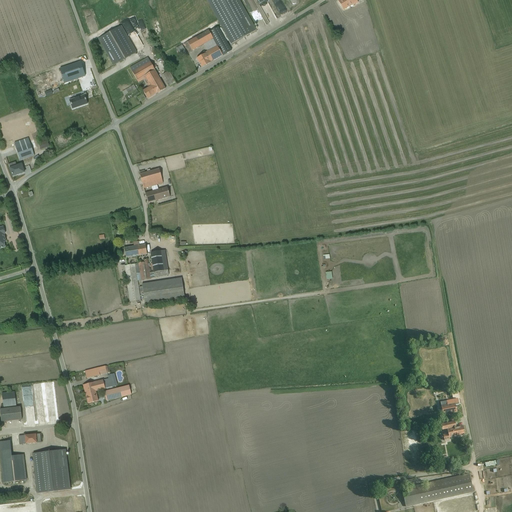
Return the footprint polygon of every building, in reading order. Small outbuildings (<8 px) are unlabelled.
[(239,0),(206,0),(206,1),(231,45),(256,30),(239,0)] [(264,15),(256,0),(246,0),(256,19),(264,15)] [(270,1),(269,2),(267,0),(260,0),(263,5),(264,5),(271,19),(277,15),(270,1)] [(368,22),(362,5),(347,10),(350,17),(358,14),(361,24),(368,22)] [(121,26),(97,39),(113,66),(136,53),(121,26)] [(208,30),(187,42),(192,51),(213,40),(208,30)] [(221,32),(212,37),(222,55),(231,50),(221,32)] [(186,46),(180,49),(184,58),(190,55),(186,46)] [(200,68),(222,56),(217,47),(195,59),(200,68)] [(83,61),(63,67),(64,70),(84,64),(83,61)] [(85,64),(76,67),(76,68),(64,71),(68,84),(89,79),(85,64)] [(149,98),(166,88),(156,70),(144,76),(151,88),(145,91),(149,98)] [(177,80),(171,70),(164,74),(170,84),(177,80)] [(215,79),(214,76),(207,79),(211,87),(232,77),(230,72),(215,79)] [(124,95),(135,88),(133,84),(122,91),(124,95)] [(73,110),(87,105),(84,96),(70,101),(73,110)] [(46,141),(38,144),(40,150),(48,147),(46,141)] [(17,150),(20,160),(35,155),(31,145),(17,150)] [(14,177),(26,173),(23,165),(11,169),(14,177)] [(149,204),(171,197),(168,187),(159,190),(158,186),(164,184),(160,169),(139,175),(144,189),(152,186),(153,192),(146,194),(149,204)] [(127,258),(148,255),(147,244),(125,248),(127,258)] [(171,272),(166,251),(152,255),(157,275),(171,272)] [(148,260),(124,264),(131,300),(143,298),(138,275),(142,274),(143,280),(152,278),(148,260)] [(183,279),(144,284),(147,305),(186,300),(183,279)] [(109,373),(107,366),(85,371),(87,378),(109,373)] [(106,390),(103,380),(84,385),(89,404),(100,401),(97,392),(106,390)] [(128,386),(104,393),(106,402),(131,395),(128,386)] [(441,415),(455,412),(453,403),(439,406),(441,415)] [(21,406),(0,408),(2,421),(23,419),(21,406)] [(443,440),(464,435),(462,426),(441,431),(443,440)] [(20,445),(41,443),(40,435),(19,437),(20,445)] [(14,441),(2,442),(7,485),(29,483),(26,456),(16,457),(14,441)] [(33,454),(37,492),(71,488),(67,450),(33,454)] [(469,474),(401,488),(405,507),(473,493),(469,474)]
